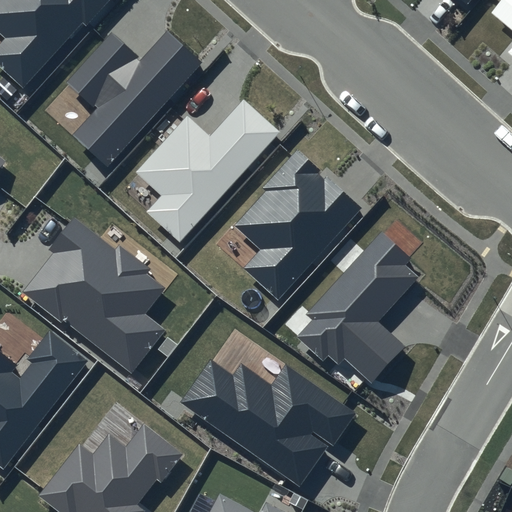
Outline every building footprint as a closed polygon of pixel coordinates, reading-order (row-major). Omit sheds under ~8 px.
[(109,0),(0,0),(0,30),(7,37),(0,45),(0,65),(24,87),(82,22),(86,26),(109,0)] [(511,0),(500,0),(490,13),(511,31),(511,47),(508,52),(511,55),(511,0)] [(141,59),(112,33),(68,82),(96,108),(71,135),(108,168),(204,62),(167,29),(141,59)] [(278,132),(243,102),(210,139),(185,117),(135,173),(161,196),(146,212),(180,242),(278,132)] [(363,207),(298,149),(262,188),(267,192),(236,226),(261,249),(242,270),(277,301),(363,207)] [(115,249),(74,218),(49,250),(53,253),(23,292),(130,375),(164,331),(144,315),(165,288),(146,274),(150,268),(119,244),(115,249)] [(413,258),(381,230),(306,313),(313,319),(298,337),(323,360),(328,354),(340,364),(344,359),(372,383),(405,346),(378,322),(419,276),(407,265),(413,258)] [(89,360),(49,330),(27,358),(32,362),(19,380),(11,374),(17,367),(0,354),(0,466),(4,470),(89,360)] [(358,414),(285,363),(271,383),(240,361),(233,372),(211,357),(180,401),(298,484),(328,441),(335,446),(358,414)] [(184,453),(143,422),(125,445),(109,433),(92,454),(79,444),(39,495),(61,511),(142,511),(143,510),(136,505),(156,479),(161,483),(184,453)] [(258,511),(256,511),(219,493),(208,511),(285,511),(264,501),(258,511)]
